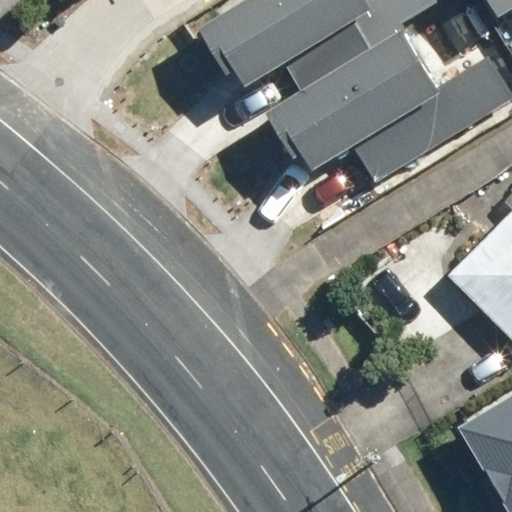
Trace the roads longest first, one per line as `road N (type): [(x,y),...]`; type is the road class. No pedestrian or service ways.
road 1 (tertiary): [(0,162),(138,286),(229,390),(309,511)]
road 2 (residential): [(130,0),(0,86)]
